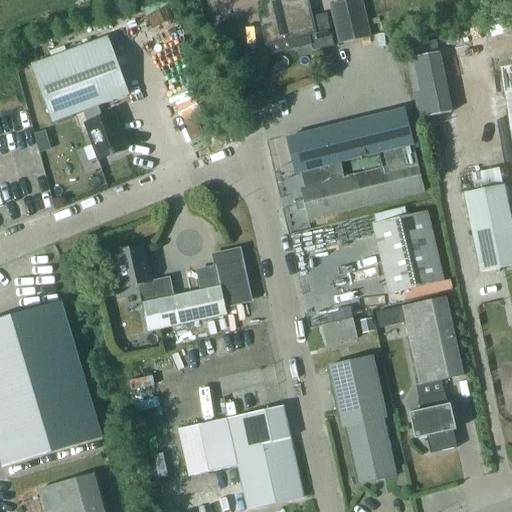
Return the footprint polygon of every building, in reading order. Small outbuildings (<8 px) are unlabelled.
[(326,18),(311,22),(305,0),(268,0),(260,2),(265,26),(260,27),(265,47),(309,37),(312,51),(332,46),(326,18)] [(370,37),(361,0),(353,0),(329,6),(338,45),(370,37)] [(83,125),(98,118),(94,107),(125,96),(104,38),(25,66),(47,124),(79,113),(83,125)] [(438,53),(406,59),(418,119),(450,113),(438,53)] [(511,63),(494,67),(495,75),(496,75),(500,90),(498,91),(507,134),(509,134),(511,149),(511,150),(511,153),(511,63)] [(303,210),(305,220),(423,191),(403,109),(286,138),(295,173),(300,172),(304,187),(298,189),(301,202),(294,204),(296,211),(303,210)] [(98,118),(83,125),(81,125),(94,161),(123,151),(110,114),(98,118)] [(490,181),(509,177),(507,167),(487,172),(490,181)] [(511,264),(511,226),(504,184),(464,193),(480,271),(511,264)] [(426,211),(371,224),(388,295),(443,282),(426,211)] [(118,292),(136,287),(146,333),(225,315),(223,306),(247,300),(238,263),(236,259),(234,256),(230,254),(226,254),(222,254),(210,257),(218,288),(172,298),(167,279),(147,283),(138,249),(113,255),(118,274),(114,274),(118,292)] [(445,298),(402,308),(419,386),(462,376),(445,298)] [(0,460),(2,467),(98,438),(60,304),(0,321),(0,460)] [(386,311),(375,314),(378,329),(390,327),(386,311)] [(370,320),(360,322),(363,334),(372,332),(370,320)] [(357,341),(352,321),(321,328),(326,348),(357,341)] [(339,427),(343,427),(356,484),(395,475),(382,418),(386,417),(372,356),(325,367),(339,427)] [(426,437),(430,454),(456,448),(444,393),(418,399),(420,412),(408,414),(414,440),(426,437)] [(209,472),(237,466),(246,510),(302,497),(289,437),(288,437),(282,407),(198,425),(209,472)] [(103,511),(93,473),(36,489),(42,511),(103,511)]
